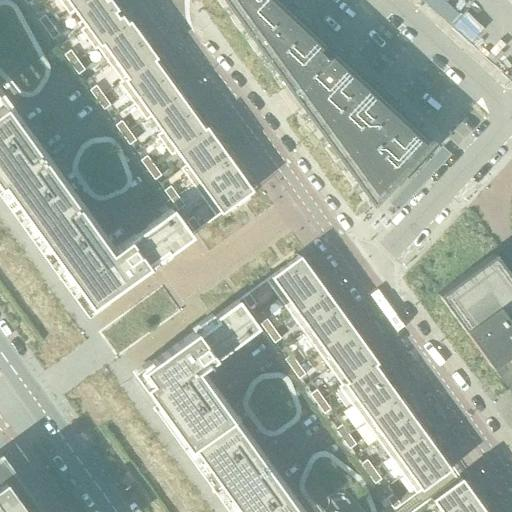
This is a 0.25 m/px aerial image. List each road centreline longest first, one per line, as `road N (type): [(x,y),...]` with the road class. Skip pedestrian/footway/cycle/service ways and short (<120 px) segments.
road 1 (residential): [(361,280),(151,0)]
road 2 (residential): [(511,483),(361,280)]
road 3 (unclassified): [(361,280),(511,115)]
road 4 (unclassified): [(511,112),(385,0)]
road 5 (residential): [(29,399),(110,511)]
